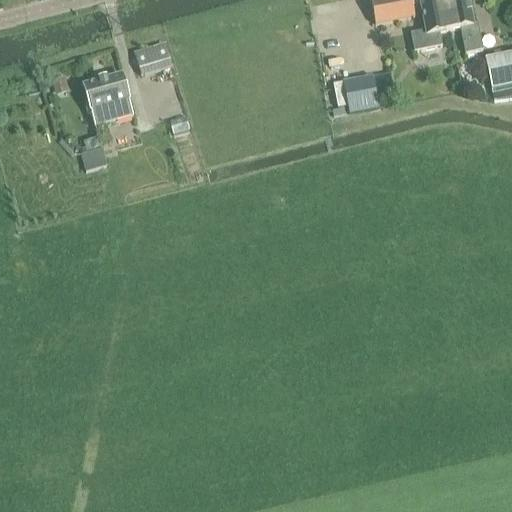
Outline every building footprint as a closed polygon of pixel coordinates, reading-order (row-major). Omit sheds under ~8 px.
[(375,27),(413,19),(409,0),(394,0),(370,5),(375,27)] [(438,35),(448,33),(441,0),(417,0),(424,33),(410,36),(414,56),(441,50),(438,35)] [(465,0),(441,0),(448,33),(459,31),(464,57),(483,53),(477,27),(472,28),(465,0)] [(138,82),(174,71),(166,47),(130,58),(138,82)] [(511,55),(484,62),(494,106),(511,103),(511,55)] [(95,130),(133,119),(122,78),(83,90),(87,104),(83,109),(85,114),(90,115),(95,130)] [(390,78),(374,81),(379,104),(395,101),(390,78)] [(65,79),(52,82),(55,95),(68,92),(65,79)] [(373,80),(333,88),(338,112),(348,110),(350,118),(379,112),(373,80)] [(49,83),(39,85),(41,93),(51,91),(49,83)] [(102,152),(81,158),(86,176),(107,170),(102,152)]
